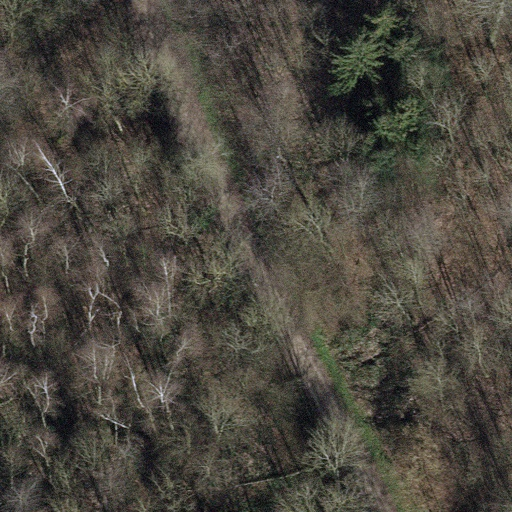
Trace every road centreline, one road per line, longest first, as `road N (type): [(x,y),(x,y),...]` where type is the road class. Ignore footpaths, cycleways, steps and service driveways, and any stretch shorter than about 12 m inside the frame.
road 1 (track): [(137,0),(149,41),(387,511)]
road 2 (track): [(0,150),(24,56),(51,0)]
